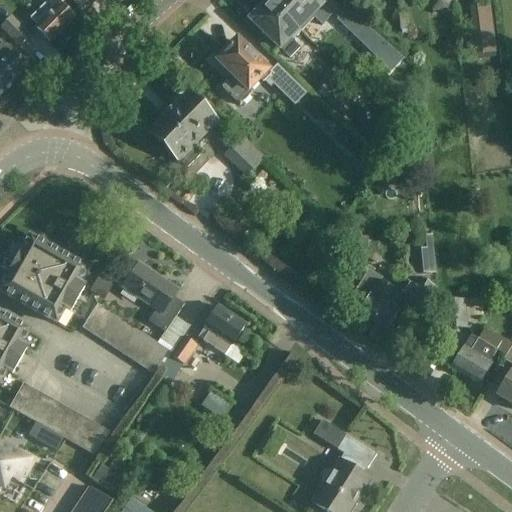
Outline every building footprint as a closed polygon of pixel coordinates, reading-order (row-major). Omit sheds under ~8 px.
[(47,0),(49,1),(40,10),(39,10),(29,20),(37,27),(35,29),(35,30),(49,44),(61,32),(74,20),(60,6),(66,0),(47,0)] [(314,0),(270,0),(269,2),(299,30),(312,17),(322,27),(332,17),(314,0)] [(451,8),(449,0),(430,0),(432,11),(451,8)] [(299,30),(269,2),(250,21),(289,59),(299,48),(290,39),(299,30)] [(496,53),(490,5),(470,8),(476,57),(496,53)] [(373,32),(350,10),(339,22),(362,43),(373,32)] [(409,34),(407,15),(398,15),(400,32),(402,31),(402,35),(409,34)] [(11,17),(0,28),(0,29),(0,30),(18,48),(30,37),(11,17)] [(0,91),(1,91),(2,92),(26,67),(12,53),(11,54),(0,43),(0,91)] [(269,73),(263,68),(249,54),(248,55),(236,43),(229,51),(225,47),(214,59),(232,77),(221,89),(240,107),(250,96),(246,92),(258,80),(261,83),(265,79),(293,106),(304,94),(276,66),(269,73)] [(346,103),(326,84),(316,94),(336,113),(346,103)] [(213,123),(201,111),(187,97),(175,109),(170,104),(158,117),(163,122),(151,134),(166,148),(164,150),(174,160),(176,158),(178,160),(179,159),(188,168),(202,154),(192,145),(202,134),(213,123)] [(240,139),(223,155),(244,177),(261,161),(240,139)] [(381,151),(376,157),(384,163),(388,156),(381,151)] [(370,154),(360,164),(370,173),(380,163),(370,154)] [(179,186),(173,195),(185,204),(192,196),(179,186)] [(477,206),(491,206),(490,194),(476,195),(477,206)] [(368,234),(353,234),(353,246),(368,246),(368,234)] [(423,250),(413,251),(416,277),(435,275),(432,237),(422,237),(423,250)] [(0,290),(0,293),(16,302),(58,326),(65,312),(71,315),(85,289),(78,286),(87,271),(30,238),(0,290)] [(131,262),(120,279),(117,284),(123,288),(123,289),(156,312),(148,323),(165,334),(184,306),(173,299),(177,292),(176,291),(175,293),(155,280),(157,278),(139,266),(138,267),(131,262)] [(106,266),(89,293),(103,301),(111,287),(110,286),(118,273),(106,266)] [(432,289),(417,279),(416,279),(402,301),(418,312),(432,289)] [(378,284),(369,298),(359,315),(387,332),(398,314),(390,309),(398,297),(378,284)] [(467,328),(465,302),(441,303),(443,330),(467,328)] [(108,313),(97,306),(82,330),(93,336),(108,313)] [(245,327),(218,308),(204,329),(210,335),(205,343),(221,354),(225,357),(230,348),(245,327)] [(118,320),(108,313),(93,336),(103,343),(118,320)] [(416,314),(413,320),(429,329),(432,323),(416,314)] [(22,347),(30,333),(0,316),(0,386),(6,374),(13,377),(27,350),(22,347)] [(128,326),(118,320),(103,343),(113,350),(128,326)] [(138,333),(128,326),(113,350),(123,356),(138,333)] [(148,339),(138,333),(123,356),(133,363),(148,339)] [(169,352),(154,375),(170,387),(183,367),(197,347),(184,338),(172,355),(169,352)] [(159,346),(148,339),(133,363),(143,370),(159,346)] [(463,349),(461,353),(451,370),(479,387),(491,366),(489,364),(497,352),(481,343),(477,341),(470,353),(463,349)] [(153,377),(154,375),(169,352),(159,346),(143,370),(153,377)] [(511,347),(503,361),(511,366),(511,371),(496,398),(511,406),(511,347)] [(22,417),(36,392),(23,385),(9,409),(22,417)] [(34,424),(48,399),(36,392),(22,417),(34,424)] [(34,424),(46,431),(60,406),(48,399),(34,424)] [(46,431),(58,438),(72,413),(60,406),(46,431)] [(58,438),(71,445),(85,420),(72,413),(58,438)] [(71,445),(83,452),(97,427),(85,420),(71,445)] [(97,427),(83,452),(93,457),(109,434),(97,427)] [(328,472),(324,473),(322,476),(321,479),(321,483),(324,486),(312,504),(324,511),(350,511),(354,506),(356,507),(357,506),(355,504),(361,494),(363,496),(364,495),(362,493),(370,481),(361,476),(366,469),(367,470),(376,456),(346,437),(337,451),(346,457),(342,464),(339,462),(332,473),(328,472)] [(0,443),(0,489),(7,477),(18,484),(31,461),(0,443)] [(120,465),(115,473),(123,478),(128,470),(120,465)] [(128,483),(101,467),(93,482),(119,497),(128,483)] [(95,505),(105,511),(107,511),(113,504),(90,489),(84,498),(95,505)] [(84,498),(78,507),(86,511),(105,511),(95,505),(84,498)]
